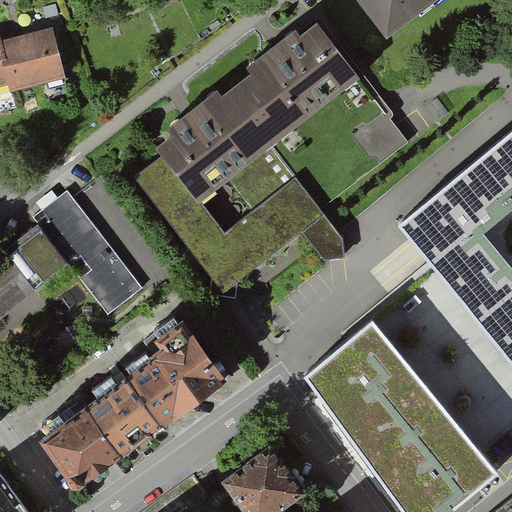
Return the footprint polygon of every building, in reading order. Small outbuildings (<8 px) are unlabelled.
[(363,0),(388,34),(436,0),(363,0)] [(326,15),(163,134),(174,149),(205,191),(226,175),(370,70),(326,15)] [(0,98),(18,93),(20,101),(71,87),(58,36),(7,50),(4,40),(0,40),(0,98)] [(174,149),(134,178),(225,292),(306,228),(329,256),(347,256),(351,238),(327,207),(419,135),(370,70),(226,175),(254,210),(232,226),(205,191),(174,149)] [(511,367),(511,135),(399,224),(511,367)] [(42,228),(0,259),(0,321),(73,266),(108,311),(141,286),(67,190),(34,216),(42,228)] [(153,351),(190,402),(240,367),(203,315),(153,351)] [(406,511),(446,511),(497,473),(383,335),(373,323),(306,376),(314,388),(406,511)] [(101,389),(139,438),(190,402),(153,351),(101,389)] [(39,432),(75,483),(139,438),(101,389),(39,432)] [(222,473),(249,511),(269,511),(306,486),(272,438),(222,473)] [(0,511),(13,511),(0,492),(0,511)] [(511,511),(511,494),(490,511),(511,511)]
